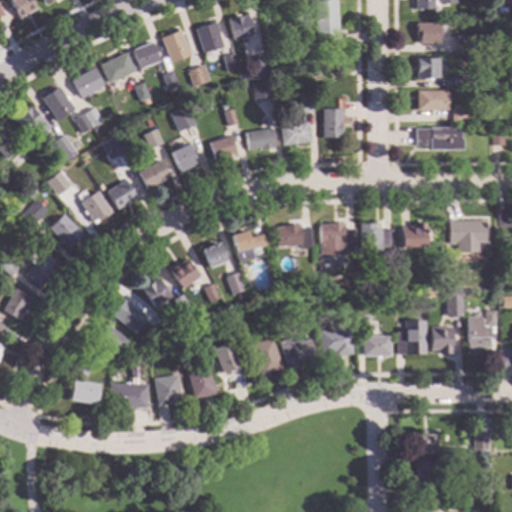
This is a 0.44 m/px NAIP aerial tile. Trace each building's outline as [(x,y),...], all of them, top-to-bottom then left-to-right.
[(28,0),(34,9),(16,19),(6,1),(7,0),(28,0)] [(334,0),(336,35),(342,34),(343,44),(327,45),(326,38),(313,38),(311,2),(334,0)] [(431,0),(431,10),(412,10),(412,2),(411,2),(411,0),(431,0)] [(507,0),(507,9),(490,9),(490,0),(507,0)] [(249,36),(230,41),(224,21),(243,16),(249,36)] [(220,48),(200,54),(192,30),(212,23),(220,48)] [(437,44),(416,44),(416,37),(413,37),(413,24),(436,24),(437,44)] [(186,56),(167,63),(157,38),(176,31),(186,56)] [(470,53),(453,53),(453,36),(470,36),(470,53)] [(156,62),(136,70),(128,51),(148,43),(156,62)] [(263,64),(252,66),(250,50),(260,48),(263,64)] [(274,58),(266,59),(265,49),(272,48),(274,58)] [(131,73),(105,85),(96,66),(123,54),(131,73)] [(234,70),(223,72),(219,58),(230,55),(234,70)] [(434,79),(413,79),(413,59),(434,59),(434,79)] [(205,82),(189,88),(183,72),(200,66),(205,82)] [(102,91),(86,100),(84,96),(77,99),(68,81),(90,69),(102,91)] [(174,87),(173,87),(175,91),(167,94),(166,90),(164,91),(158,75),(168,71),(174,87)] [(467,88),(450,88),(450,77),(467,77),(467,88)] [(269,100),(252,103),(249,85),(266,82),(269,100)] [(146,99),(136,103),(129,88),(139,83),(146,99)] [(70,110),(53,122),(38,100),(55,88),(70,110)] [(444,112),(431,112),(431,114),(428,114),(428,112),(414,112),(414,92),(444,91),(444,112)] [(311,112),(297,113),(296,97),(310,95),(311,112)] [(192,121),(174,129),(167,113),(185,105),(192,121)] [(32,112),(33,112),(47,129),(36,138),(31,131),(24,136),(10,119),(27,106),(32,112)] [(460,110),(465,110),(465,123),(448,123),(448,110),(451,110),(451,106),(460,106),(460,110)] [(99,122),(88,128),(80,114),(90,108),(99,122)] [(233,125),(224,128),(220,112),(228,110),(233,125)] [(339,139),(319,139),(319,110),(339,110),(339,139)] [(87,128),(77,134),(69,119),(79,113),(87,128)] [(307,143),(278,146),(276,126),(305,123),(307,143)] [(0,128),(17,147),(2,160),(0,157),(0,128)] [(264,130),(269,130),(271,148),(270,148),(270,149),(245,152),(242,133),(257,132),(256,129),(263,128),(264,130)] [(457,140),(459,140),(459,151),(427,151),(427,147),(412,147),(412,130),(427,130),(427,128),(457,128),(457,140)] [(159,144),(145,151),(139,136),(152,130),(159,144)] [(502,147),(488,147),(488,131),(502,131),(502,147)] [(73,155),(63,162),(49,143),(60,136),(73,155)] [(122,156),(112,137),(95,146),(105,165),(122,156)] [(232,154),(211,160),(206,144),(227,137),(232,154)] [(194,165),(176,173),(167,153),(185,146),(194,165)] [(129,169),(120,175),(110,159),(120,153),(129,169)] [(166,178),(143,190),(134,174),(157,161),(166,178)] [(67,187),(54,197),(43,183),(56,172),(67,187)] [(133,199),(114,211),(103,193),(122,181),(133,199)] [(108,213),(91,225),(77,204),(94,192),(108,213)] [(34,215),(25,224),(14,213),(23,204),(34,215)] [(509,228),(497,228),(496,212),(509,212),(509,228)] [(81,236),(66,250),(46,230),(60,215),(81,236)] [(481,243),(473,243),(473,251),(455,251),(455,245),(445,245),(445,222),(481,222),(481,243)] [(341,229),(351,229),(351,251),(341,251),(341,256),(340,256),(340,267),(327,267),(328,256),(315,256),(316,225),(323,225),(323,223),(341,223),(341,229)] [(422,232),(426,232),(426,241),(422,241),(422,248),(397,248),(397,228),(410,228),(410,225),(422,224),(422,232)] [(297,231),(308,230),(309,248),(297,249),(297,246),(273,248),(272,229),(279,228),(279,227),(296,225),(297,231)] [(373,231),(378,231),(378,232),(386,231),(386,248),(378,248),(378,251),(357,251),(357,225),(373,225),(373,231)] [(245,239),(258,235),(264,256),(234,264),(228,237),(244,232),(245,239)] [(219,253),(222,251),(224,255),(220,256),(223,262),(205,269),(198,251),(215,244),(219,253)] [(55,263),(35,288),(21,277),(29,266),(24,261),(31,253),(36,257),(40,251),(55,263)] [(15,269),(8,278),(0,271),(0,262),(3,259),(15,269)] [(188,267),(190,266),(197,276),(195,277),(196,279),(178,290),(166,271),(183,260),(188,267)] [(241,292),(229,296),(222,278),(235,273),(241,292)] [(161,289),(165,287),(167,291),(164,293),(166,297),(149,308),(138,290),(155,279),(161,289)] [(285,290),(279,292),(277,285),(283,283),(285,290)] [(216,299),(206,304),(199,289),(209,285),(216,299)] [(29,299),(16,321),(0,312),(0,310),(12,289),(29,299)] [(461,317),(444,318),(444,290),(460,290),(461,317)] [(188,309),(178,315),(170,301),(179,295),(188,309)] [(511,309),(501,309),(500,298),(511,297),(511,309)] [(144,319),(132,335),(114,320),(113,322),(109,319),(110,317),(109,316),(121,301),(144,319)] [(490,312),(493,312),(493,327),(482,327),(482,312),(486,312),(485,309),(490,309),(490,312)] [(369,333),(356,333),(355,316),(368,316),(369,333)] [(479,328),(485,328),(485,337),(487,337),(487,356),(465,357),(464,318),(479,318),(479,328)] [(168,331),(160,338),(149,327),(157,320),(168,331)] [(423,356),(394,356),(394,334),(403,334),(403,322),(423,321),(423,356)] [(125,342),(112,358),(94,344),(93,345),(91,343),(92,342),(91,341),(104,325),(125,342)] [(349,355),(333,356),(332,353),(319,354),(317,332),(335,331),(335,328),(347,327),(349,355)] [(450,355),(436,355),(436,352),(428,352),(428,328),(450,328),(450,355)] [(389,358),(379,358),(379,360),(375,360),(375,358),(360,358),(360,337),(388,337),(389,358)] [(279,370),(258,376),(248,346),(270,339),(279,370)] [(312,357),(294,362),(295,365),(283,368),(277,342),(287,340),(288,343),(295,341),(295,343),(308,340),(312,357)] [(237,367),(236,368),(237,372),(242,386),(234,389),(229,375),(228,375),(226,372),(219,374),(210,350),(228,344),(237,367)] [(101,357),(96,365),(82,357),(87,349),(101,357)] [(508,351),(508,367),(498,367),(497,351),(508,351)] [(91,364),(83,378),(69,370),(76,356),(91,364)] [(212,395),(190,400),(183,370),(204,365),(212,395)] [(178,403),(154,407),(150,380),(174,376),(178,403)] [(96,385),(95,393),(99,393),(98,398),(94,397),(93,406),(66,402),(69,381),(96,385)] [(144,386),(143,409),(141,409),(141,411),(126,411),(126,408),(106,408),(107,385),(144,386)] [(433,457),(424,457),(424,455),(413,455),(412,436),(433,436),(433,457)] [(485,451),(471,452),(471,436),(485,436),(485,451)] [(431,463),(437,463),(437,487),(429,487),(429,486),(412,486),(412,462),(431,462),(431,463)] [(465,491),(449,491),(449,479),(465,479),(465,491)] [(434,511),(413,511),(413,495),(434,495),(434,511)]
